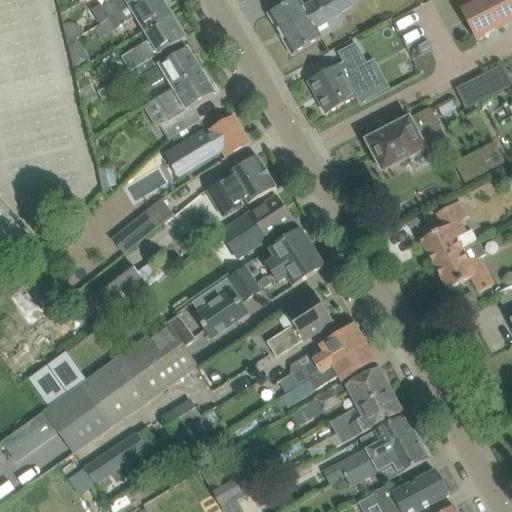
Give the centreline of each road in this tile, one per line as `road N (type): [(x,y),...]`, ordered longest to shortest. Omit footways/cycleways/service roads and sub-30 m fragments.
road 1 (unclassified): [(502,511),(301,149)]
road 2 (residential): [(511,45),(301,149)]
road 3 (unclassified): [(301,149),(218,0)]
